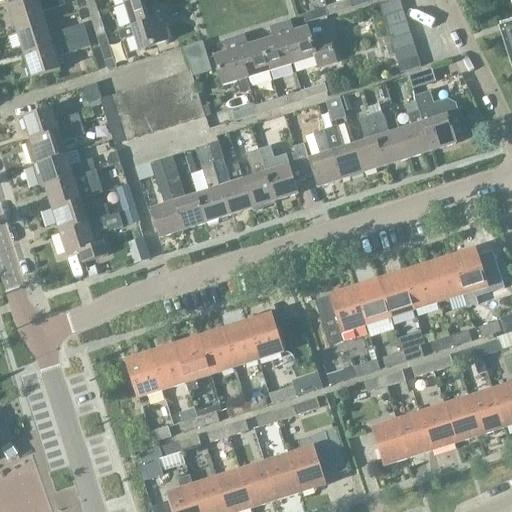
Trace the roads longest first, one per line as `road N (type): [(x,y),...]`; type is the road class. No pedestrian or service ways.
road 1 (residential): [(41,336),(121,299),(511,172)]
road 2 (residential): [(95,511),(41,336)]
road 3 (residential): [(511,144),(443,0)]
